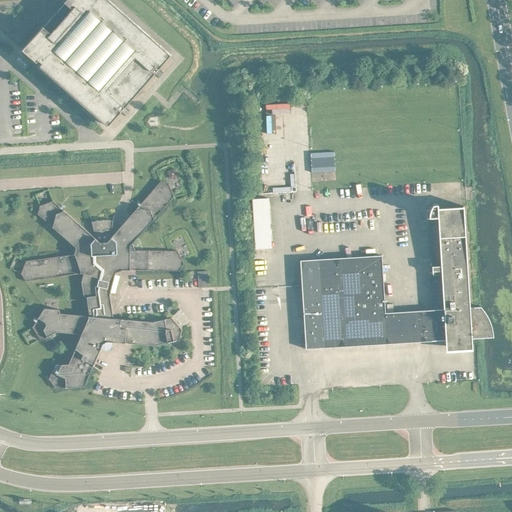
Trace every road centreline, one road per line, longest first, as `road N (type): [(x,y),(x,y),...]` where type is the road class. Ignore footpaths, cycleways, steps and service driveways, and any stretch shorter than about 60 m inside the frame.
road 1 (secondary): [(0,470),(78,483),(317,468)]
road 2 (residential): [(132,291),(194,289),(197,360),(146,383)]
road 3 (secondary): [(314,427),(150,437)]
road 4 (residential): [(130,176),(127,142),(0,150)]
road 5 (secondary): [(150,437),(35,443),(0,434)]
